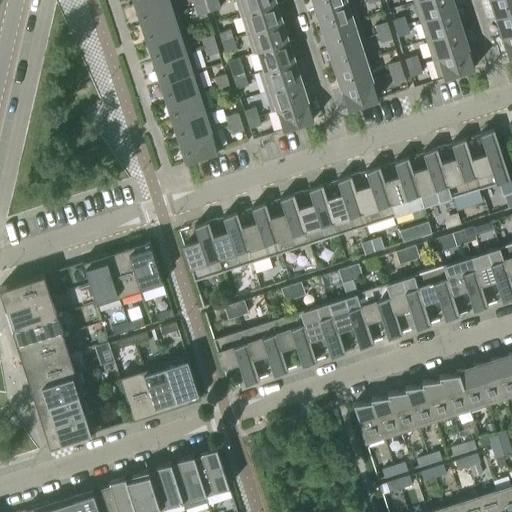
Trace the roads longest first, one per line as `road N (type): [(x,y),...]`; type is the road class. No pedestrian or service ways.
road 1 (residential): [(0,495),(511,333)]
road 2 (residential): [(0,260),(343,151)]
road 3 (residential): [(343,151),(505,100)]
road 4 (residential): [(343,151),(295,0)]
